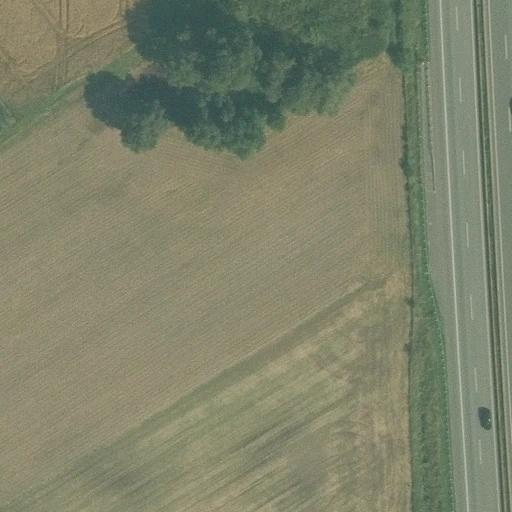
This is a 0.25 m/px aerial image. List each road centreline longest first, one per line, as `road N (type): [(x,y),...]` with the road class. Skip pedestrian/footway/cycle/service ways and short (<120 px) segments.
road 1 (motorway): [(453,0),(483,511)]
road 2 (track): [(0,148),(166,50)]
road 3 (motorway): [(511,168),(503,0)]
